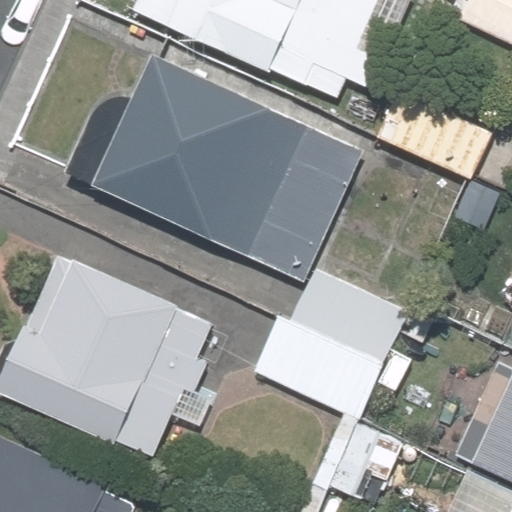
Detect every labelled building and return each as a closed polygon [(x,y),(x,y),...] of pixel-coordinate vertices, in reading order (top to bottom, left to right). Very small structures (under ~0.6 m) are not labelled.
[(122,0),(118,11),(333,111),(384,0),(122,0)] [(511,0),(452,0),(445,16),(511,46),(511,0)] [(139,52),(78,190),(294,285),(355,147),(139,52)] [(384,79),(360,129),(467,180),(491,130),(384,79)] [(217,385),(186,371),(212,314),(64,248),(28,328),(10,320),(0,343),(0,400),(144,465),(165,419),(196,433),(217,385)] [(239,373),(335,415),(292,511),(372,511),(405,439),(356,417),(405,305),(318,266),(293,323),(266,311),(239,373)] [(511,363),(504,380),(483,370),(459,420),(481,430),(467,459),(511,480),(511,363)] [(0,511),(140,511),(143,505),(0,436),(0,511)] [(511,511),(511,507),(451,479),(435,511),(511,511)]
